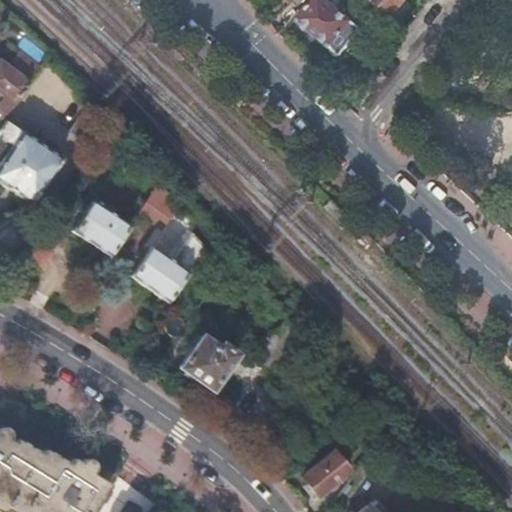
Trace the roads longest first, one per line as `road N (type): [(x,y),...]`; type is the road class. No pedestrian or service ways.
road 1 (unclassified): [(0,315),(181,427),(274,511)]
road 2 (unclassified): [(349,137),(511,296)]
road 3 (unclassified): [(209,0),(349,137)]
road 4 (residential): [(349,137),(459,0)]
